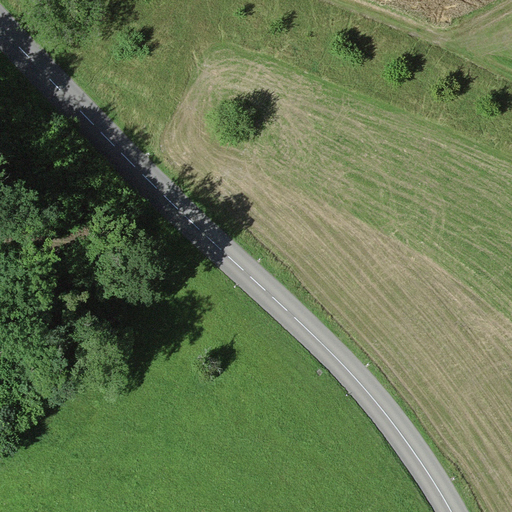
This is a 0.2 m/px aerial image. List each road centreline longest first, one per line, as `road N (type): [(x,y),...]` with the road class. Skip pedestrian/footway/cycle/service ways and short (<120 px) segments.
road 1 (tertiary): [(450,511),(347,369),(0,28)]
road 2 (track): [(322,0),(446,42),(511,4)]
